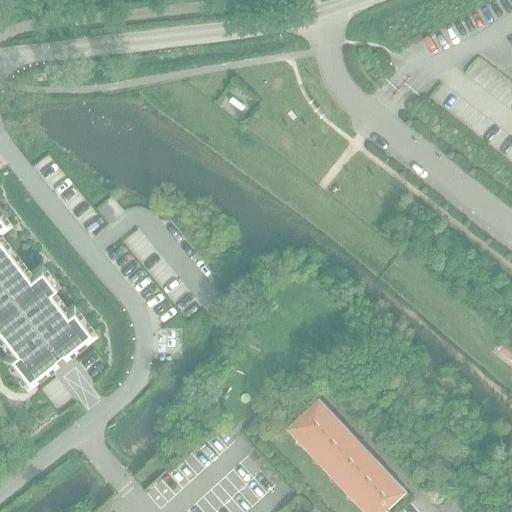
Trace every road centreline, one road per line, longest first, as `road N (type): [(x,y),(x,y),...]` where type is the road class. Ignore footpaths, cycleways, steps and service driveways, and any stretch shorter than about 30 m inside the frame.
road 1 (unclassified): [(0,490),(125,391),(143,338),(131,300),(0,141)]
road 2 (unclassified): [(0,58),(266,27),(367,0)]
